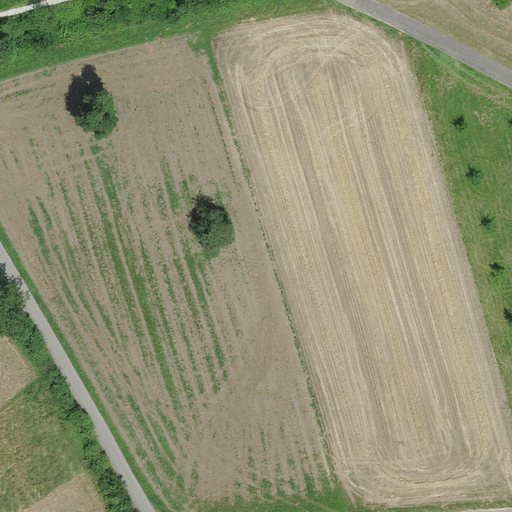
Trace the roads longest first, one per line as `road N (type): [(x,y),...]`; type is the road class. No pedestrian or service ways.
road 1 (track): [(0,255),(147,511)]
road 2 (track): [(511,83),(348,0)]
